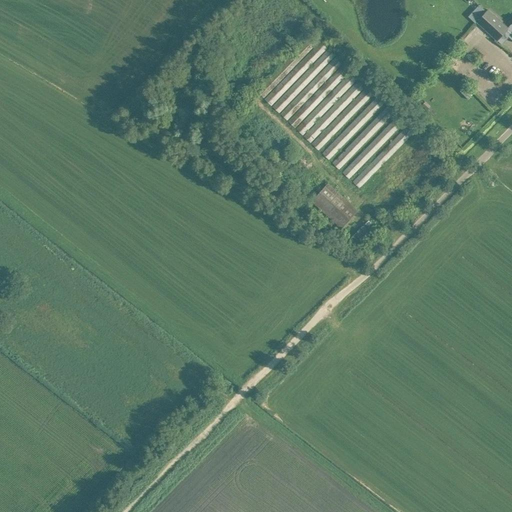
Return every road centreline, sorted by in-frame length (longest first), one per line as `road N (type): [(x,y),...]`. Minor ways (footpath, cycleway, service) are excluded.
road 1 (unclassified): [(336,300),(511,128)]
road 2 (track): [(235,401),(124,511)]
road 3 (track): [(235,401),(336,300)]
